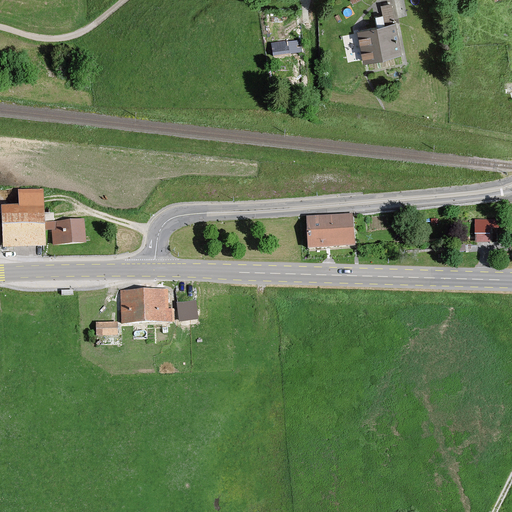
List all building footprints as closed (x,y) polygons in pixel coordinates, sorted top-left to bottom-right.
[(383,13),(375,15),(376,21),(396,17),(393,0),(381,3),(383,13)] [(354,30),(362,59),(399,49),(391,19),(354,30)] [(301,43),(271,46),(273,58),(303,55),(301,43)] [(2,207),(4,247),(45,245),(43,200),(42,188),(17,189),(18,206),(2,207)] [(352,215),(302,217),(304,248),(353,246),(352,215)] [(53,221),(56,247),(88,244),(86,218),(53,221)] [(499,219),(475,220),(475,238),(490,237),(490,229),(499,228),(499,219)] [(167,290),(119,290),(119,323),(167,323),(167,290)] [(198,319),(198,300),(178,300),(178,320),(198,319)] [(119,337),(119,323),(92,323),(92,337),(119,337)]
